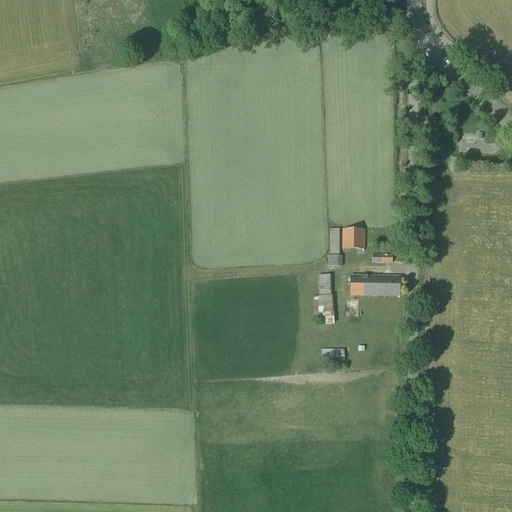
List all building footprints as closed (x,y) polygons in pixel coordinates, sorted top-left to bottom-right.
[(463,146),(472,147),(472,136),(463,136),(463,146)] [(336,241),(336,227),(327,227),(327,241),(336,241)] [(364,251),(365,231),(343,230),(342,250),(364,251)] [(342,256),(328,256),(327,267),(342,267),(342,256)] [(335,324),(331,275),(318,276),(319,297),(313,297),(315,321),(325,320),(325,326),(335,324)] [(350,296),(399,296),(400,278),(350,277),(350,296)] [(344,350),(321,350),(321,362),(344,362),(344,350)]
